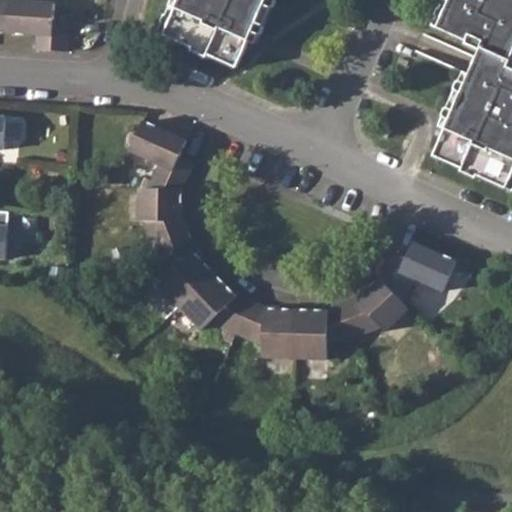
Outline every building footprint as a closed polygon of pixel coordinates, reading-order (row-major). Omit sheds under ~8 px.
[(0,0),(0,32),(12,33),(14,2),(0,0)] [(208,54),(237,68),(249,41),(257,44),(276,0),(173,0),(158,32),(193,47),(191,51),(206,58),(208,54)] [(480,175),(511,189),(511,60),(511,58),(511,0),(444,0),(434,25),(469,40),(467,44),(482,51),(472,74),(464,71),(440,126),(447,129),(434,156),(465,168),(462,172),(478,178),(480,175)] [(54,5),(14,2),(12,33),(37,35),(37,48),(67,51),(69,21),(53,20),(54,5)] [(160,164),(150,188),(183,189),(195,161),(182,156),(188,141),(144,121),(131,151),(160,164)] [(146,221),(155,248),(190,233),(184,219),(181,220),(183,189),(150,188),(139,188),(139,221),(146,221)] [(0,227),(0,259),(7,260),(9,228),(0,227)] [(156,285),(177,308),(214,274),(193,251),(196,249),(190,233),(155,248),(165,276),(156,285)] [(395,251),(381,280),(404,303),(415,278),(444,291),(457,261),(414,241),(407,257),(395,251)] [(212,322),(237,333),(251,300),(238,294),(236,296),(214,274),(177,308),(200,333),(212,322)] [(355,298),(342,303),(354,336),(381,326),(386,332),(409,310),(404,303),(381,280),(358,301),(355,298)] [(267,307),(251,300),(237,333),(249,339),(263,345),(262,359),(293,359),(295,311),(265,310),(267,307)] [(328,312),(295,311),(293,359),(327,358),(327,347),(354,336),(342,303),(328,309),(328,312)]
